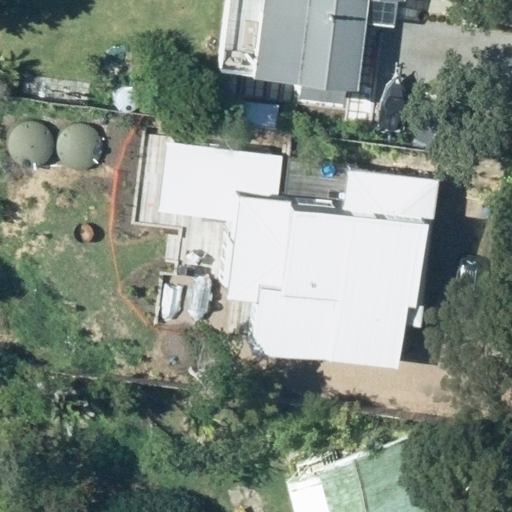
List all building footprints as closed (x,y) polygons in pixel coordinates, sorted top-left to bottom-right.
[(400,0),(243,0),(230,82),(276,90),(273,110),(349,123),(368,14),(397,19),(400,0)] [(364,133),(402,138),(405,110),(368,105),(364,133)] [(184,207),(268,219),(271,196),(306,201),(311,157),(193,141),(184,207)] [(436,261),(333,243),(337,224),(304,217),(289,297),(245,290),(237,334),(286,343),(285,349),(311,355),(313,345),(390,360),(402,295),(428,300),(436,261)] [(290,489),(296,511),(430,511),(416,456),(290,489)]
